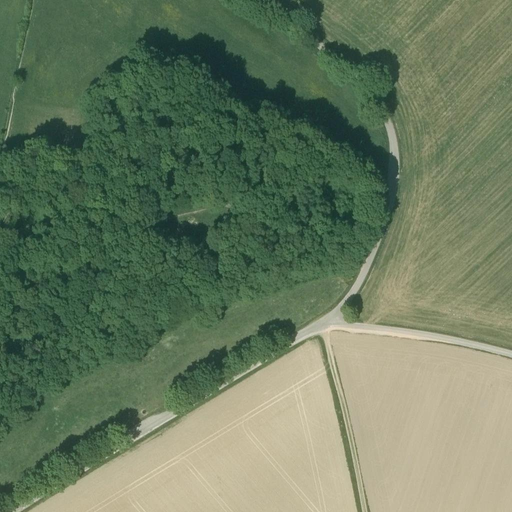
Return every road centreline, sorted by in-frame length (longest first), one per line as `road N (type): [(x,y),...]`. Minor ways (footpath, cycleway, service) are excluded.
road 1 (unclassified): [(256,0),(362,82),(393,143),(392,195),(377,241),(357,285),(322,323)]
road 2 (unclassified): [(11,511),(322,323)]
road 3 (track): [(365,511),(322,323)]
road 4 (unclassified): [(511,354),(322,323)]
